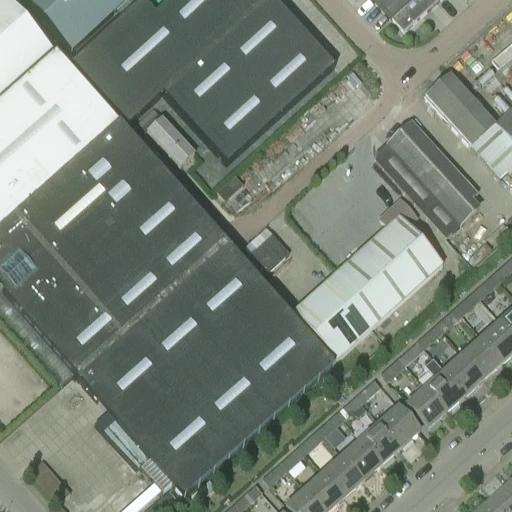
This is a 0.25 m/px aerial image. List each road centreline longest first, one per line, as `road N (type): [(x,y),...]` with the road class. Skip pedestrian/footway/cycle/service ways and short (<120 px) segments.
road 1 (unclassified): [(179,185),(232,242),(407,80)]
road 2 (residential): [(414,511),(511,425)]
road 3 (unclassified): [(407,80),(503,0)]
